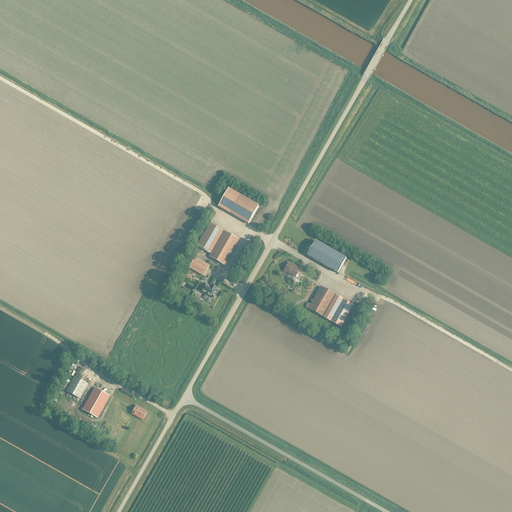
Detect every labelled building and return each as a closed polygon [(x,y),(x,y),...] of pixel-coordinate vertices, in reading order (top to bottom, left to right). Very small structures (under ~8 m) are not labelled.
[(258,206),(228,189),(218,207),(248,224),(258,206)] [(211,253),(224,231),(210,223),(197,245),(211,253)] [(211,253),(209,256),(224,265),(239,239),(224,231),(211,253)] [(305,256),(336,274),(345,259),(313,241),(305,256)] [(203,276),(209,265),(195,257),(189,268),(203,276)] [(284,270),(295,276),(299,268),(289,262),(284,270)] [(211,285),(210,287),(204,283),(199,290),(203,293),(203,292),(206,294),(205,295),(211,299),(212,298),(213,299),(218,291),(216,290),(218,288),(211,285)] [(349,338),(360,318),(317,293),(306,313),(349,338)] [(75,376),(70,384),(66,391),(79,399),(88,384),(75,376)] [(97,418),(110,396),(95,388),(82,409),(97,418)] [(142,420),(147,412),(136,405),(132,413),(142,420)]
